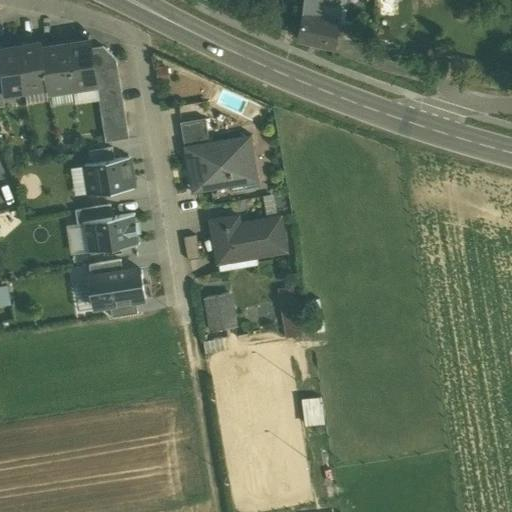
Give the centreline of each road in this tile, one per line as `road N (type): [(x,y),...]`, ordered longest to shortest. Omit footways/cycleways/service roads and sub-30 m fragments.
road 1 (residential): [(190,326),(136,48),(103,23),(23,0)]
road 2 (secondary): [(511,153),(285,75),(134,0)]
road 3 (track): [(221,511),(190,326)]
